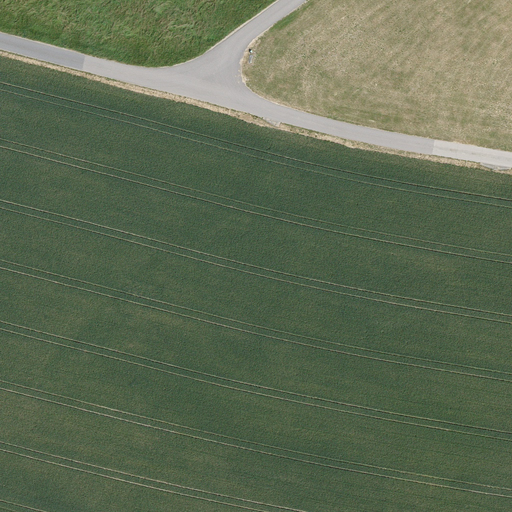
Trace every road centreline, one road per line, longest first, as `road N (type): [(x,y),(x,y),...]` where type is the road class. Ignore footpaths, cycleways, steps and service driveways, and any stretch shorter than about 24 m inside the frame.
road 1 (track): [(0,40),(511,159)]
road 2 (track): [(294,0),(183,87)]
